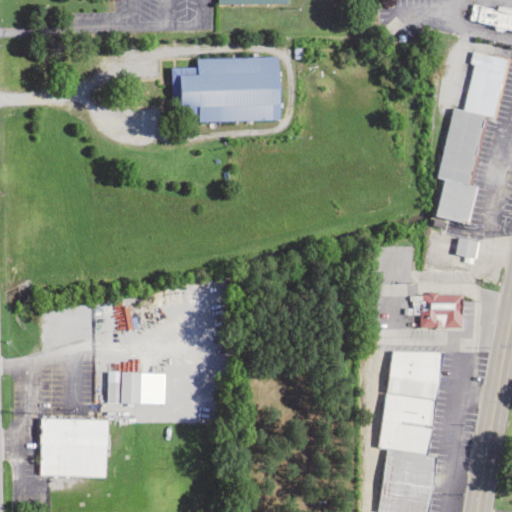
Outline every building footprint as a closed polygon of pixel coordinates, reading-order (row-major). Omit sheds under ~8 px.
[(511,28),(511,9),(467,2),(464,21),(511,28)] [(504,57),(470,51),(459,109),(448,107),(434,177),(439,178),(432,216),(464,222),(471,185),(467,184),(481,115),(492,118),(504,57)] [(193,58),(193,67),(168,67),(168,113),(195,113),(195,121),(276,119),(275,57),(193,58)] [(471,241),(455,238),(453,253),(469,256),(471,241)] [(416,328),(459,329),(460,293),(417,292),(416,328)] [(376,447),(382,448),(376,511),(379,511),(425,511),(432,456),(427,456),(437,353),(386,348),(376,447)] [(137,403),(137,372),(105,372),(105,403),(137,403)] [(102,476),(103,420),(37,418),(36,475),(102,476)]
